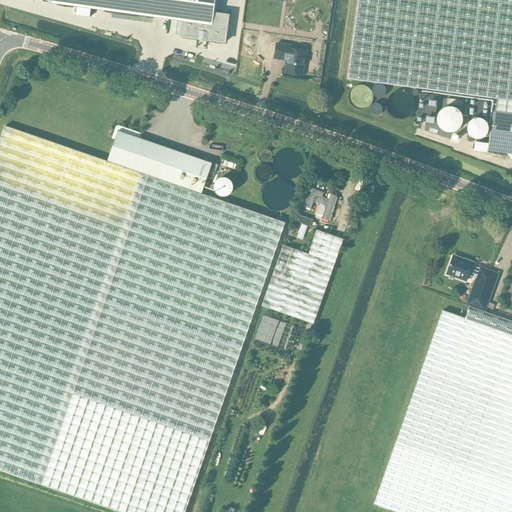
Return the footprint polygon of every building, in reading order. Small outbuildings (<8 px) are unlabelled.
[(51,0),(51,4),(182,22),(180,37),(199,39),(199,41),(206,42),(206,40),(225,43),(229,16),(214,14),(215,0),(51,0)] [(511,0),(357,0),(347,79),(496,99),(497,99),(511,101),(511,0)] [(285,74),(302,76),(306,51),(291,49),(291,46),(276,43),(274,58),(287,61),(285,74)] [(372,99),(372,98),(372,95),(371,92),(369,89),(367,87),(364,85),(362,84),(359,84),(357,84),(352,85),(349,86),(347,88),(345,90),(344,93),(343,96),(343,99),(343,102),(344,105),(346,107),(348,110),(351,112),(353,113),(356,113),(359,113),(362,113),(365,112),(367,110),(369,108),(370,106),(371,104),(372,102),(372,99)] [(511,101),(497,99),(496,99),(495,112),(493,111),(487,152),(507,154),(511,161),(511,101)] [(0,139),(0,471),(117,511),(183,511),(284,223),(201,194),(212,163),(140,138),(141,136),(140,134),(138,133),(120,127),(118,126),(116,127),(115,129),(113,135),(116,136),(107,161),(5,126),(0,139)] [(306,163),(305,160),(305,157),(303,155),(301,153),(299,151),(297,149),(294,148),(291,148),(288,148),(285,149),(282,150),(280,152),(278,153),(277,156),(276,159),(275,161),(275,164),(276,168),(277,171),(279,173),(281,176),(284,177),(289,178),(292,178),(295,178),(298,176),(300,175),(303,172),(304,170),(305,167),(306,163)] [(295,196),(295,195),(295,192),(294,189),(293,187),(291,184),(289,182),(285,180),(282,179),(279,179),(276,179),(273,180),(270,182),(267,184),(265,187),(264,190),(263,193),(263,196),(263,198),(264,202),(266,204),(268,207),(271,209),(273,210),(277,211),(280,212),(282,211),(286,210),(289,208),(290,207),(293,204),(294,201),(295,199),(295,196)] [(223,196),(235,195),(235,180),(216,181),(216,190),(223,190),(223,196)] [(302,199),(327,207),(329,199),(322,197),(324,193),(314,189),(312,195),(304,192),(302,199)] [(288,235),(303,240),(308,226),(310,227),(312,220),(296,214),(294,220),(302,223),(302,224),(296,222),(293,231),(290,230),(288,235)] [(261,306),(314,324),(343,239),(317,230),(308,254),(283,245),(261,306)] [(475,278),(479,268),(472,265),(473,262),(461,258),(459,262),(452,259),(446,274),(466,281),(468,275),(475,278)] [(374,504),(396,511),(511,511),(511,321),(510,320),(486,311),(499,274),(479,266),(479,268),(475,278),(465,305),(469,306),(465,318),(442,310),(395,444),(374,504)] [(285,341),(289,342),(293,324),(262,316),(256,340),(283,347),(285,341)]
